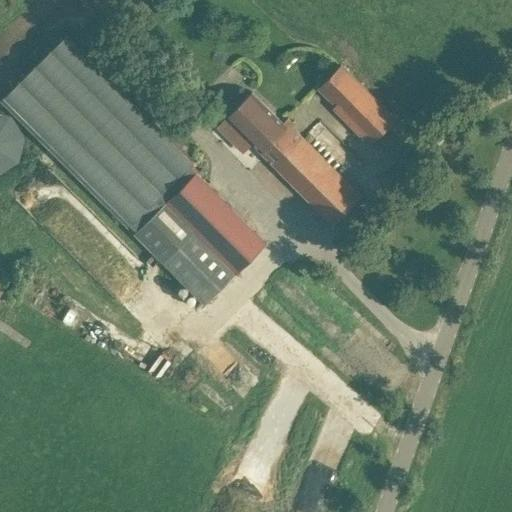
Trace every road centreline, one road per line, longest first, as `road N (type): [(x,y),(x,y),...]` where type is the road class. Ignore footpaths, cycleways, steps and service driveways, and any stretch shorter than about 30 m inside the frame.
road 1 (unclassified): [(445,358),(347,288),(344,252),(479,109),(511,101)]
road 2 (unclassified): [(445,358),(511,179)]
road 3 (unclassified): [(391,511),(445,358)]
